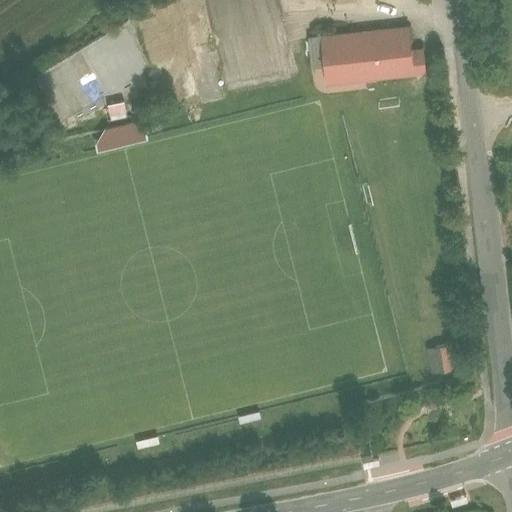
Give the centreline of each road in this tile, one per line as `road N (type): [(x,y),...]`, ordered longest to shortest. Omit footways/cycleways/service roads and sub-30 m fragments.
road 1 (residential): [(511,433),(478,119)]
road 2 (tertiary): [(291,511),(511,458)]
